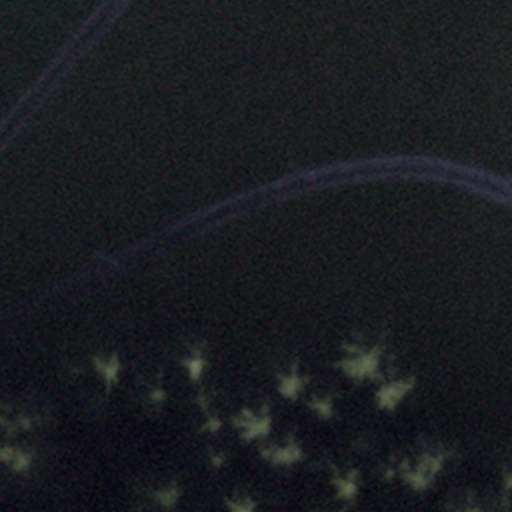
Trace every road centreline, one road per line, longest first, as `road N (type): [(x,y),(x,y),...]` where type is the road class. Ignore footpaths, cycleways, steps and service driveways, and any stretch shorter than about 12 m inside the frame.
road 1 (track): [(0,315),(257,191),(337,168),(442,162),(511,188)]
road 2 (track): [(123,0),(0,140)]
